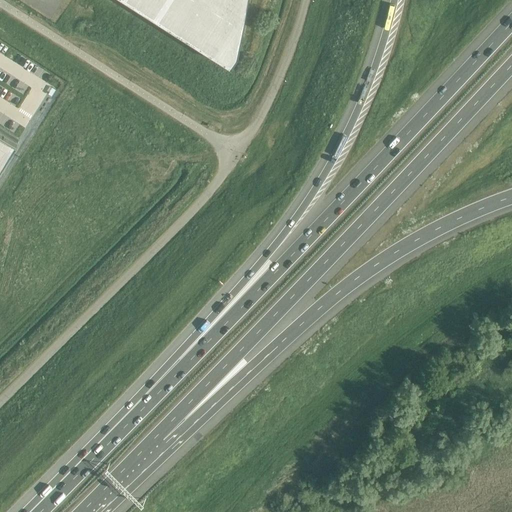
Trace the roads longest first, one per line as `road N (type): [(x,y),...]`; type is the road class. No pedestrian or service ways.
road 1 (motorway): [(511,24),(132,419)]
road 2 (motorway): [(156,437),(511,65)]
road 3 (motorway): [(394,0),(366,91),(315,188),(132,419)]
road 4 (motorway): [(156,437),(365,271),(511,198)]
road 5 (unclassified): [(237,152),(218,183),(0,405)]
road 6 (unclassified): [(0,2),(237,152)]
road 7 (unclassified): [(307,0),(284,65),(237,152)]
road 8 (motorway): [(132,419),(40,511)]
